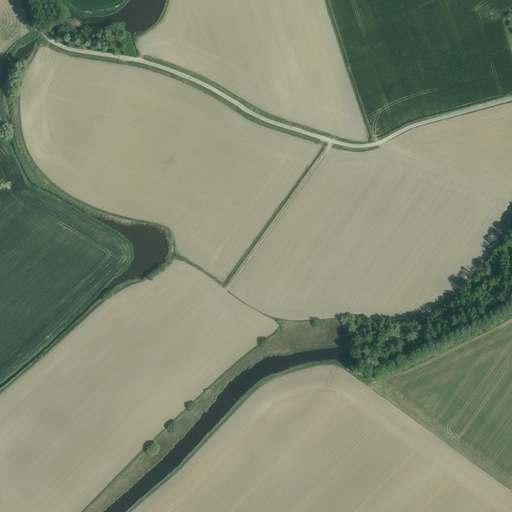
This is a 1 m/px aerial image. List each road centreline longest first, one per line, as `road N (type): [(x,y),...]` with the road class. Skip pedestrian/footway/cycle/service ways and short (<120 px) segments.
road 1 (unclassified): [(511,98),(374,143),(340,143),(253,114),(166,68),(63,47),(44,33),(29,0)]
road 2 (track): [(224,290),(331,140)]
